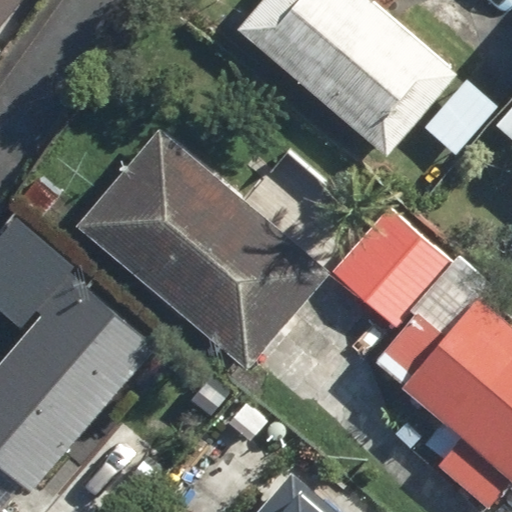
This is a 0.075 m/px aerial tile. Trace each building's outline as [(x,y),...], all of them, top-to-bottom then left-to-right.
[(0,0),(0,24),(20,0),(0,0)] [(265,0),(243,26),(393,154),(464,71),(380,0),(265,0)] [(503,105),(470,79),(429,130),(463,156),(503,105)] [(82,223),(253,367),(333,270),(164,125),(82,223)] [(25,198),(49,215),(65,192),(42,175),(25,198)] [(438,207),(459,224),(483,195),(461,176),(438,207)] [(401,325),(457,259),(395,208),(339,272),(401,325)] [(0,365),(0,457),(37,489),(164,344),(76,268),(43,305),(48,310),(0,365)] [(444,465),(495,507),(511,487),(511,316),(485,294),(450,334),(422,310),(381,357),(470,435),(444,465)] [(205,394),(222,407),(239,389),(222,375),(205,394)] [(366,511),(311,467),(274,511),(366,511)]
